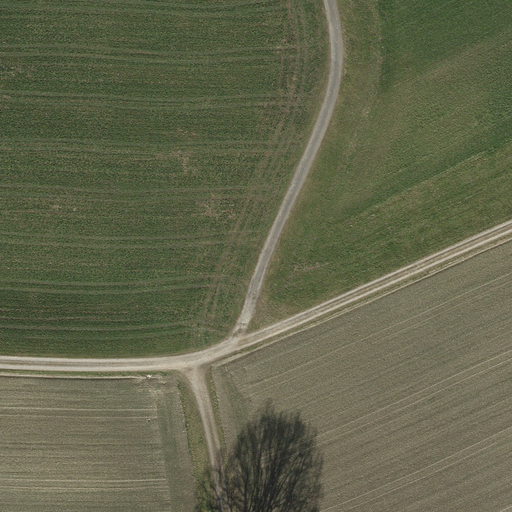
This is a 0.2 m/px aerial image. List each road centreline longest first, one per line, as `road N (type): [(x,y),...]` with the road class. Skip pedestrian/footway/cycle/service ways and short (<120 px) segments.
road 1 (track): [(0,363),(199,364),(511,228)]
road 2 (track): [(234,347),(331,101),(337,47),(330,0)]
road 3 (track): [(199,364),(226,511)]
